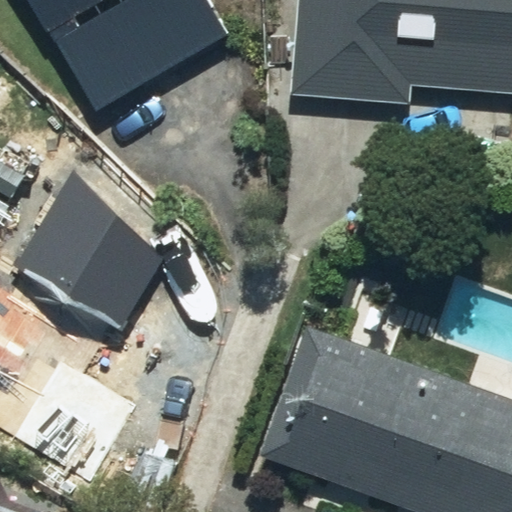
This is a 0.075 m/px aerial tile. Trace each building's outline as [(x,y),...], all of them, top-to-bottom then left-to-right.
[(32,0),(102,117),(234,38),(211,0),(32,0)] [(511,0),(305,0),(301,96),(424,102),(424,84),(511,87),(511,0)] [(147,289),(35,229),(16,265),(0,256),(0,407),(64,442),(147,289)] [(511,511),(511,395),(320,325),(273,461),(412,511),(511,511)] [(0,511),(52,511),(0,493),(0,511)]
